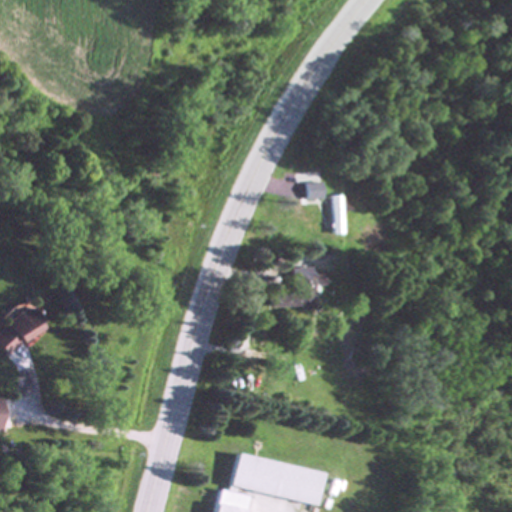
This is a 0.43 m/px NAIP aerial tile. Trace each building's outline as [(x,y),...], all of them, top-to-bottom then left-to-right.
[(303,185),(304,202),(320,201),(319,184),(303,185)] [(330,236),(340,236),(339,197),(328,197),(330,236)] [(267,308),(311,308),(310,284),(316,284),(315,277),(310,277),(309,269),(290,269),(290,294),(267,294),(267,308)] [(0,328),(0,352),(5,358),(41,326),(24,307),(0,328)] [(226,492),(234,494),(235,489),(311,506),(319,474),(234,455),(226,492)] [(212,511),(242,511),(245,497),(217,491),(212,511)]
